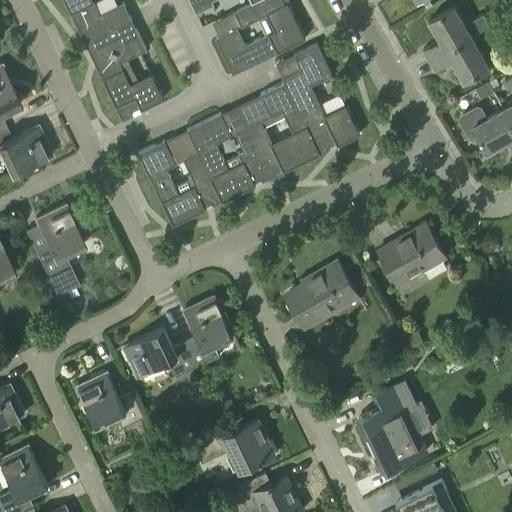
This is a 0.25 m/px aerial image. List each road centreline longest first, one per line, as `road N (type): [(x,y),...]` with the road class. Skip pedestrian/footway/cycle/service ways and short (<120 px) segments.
road 1 (unclassified): [(109,511),(33,346),(153,275)]
road 2 (unclassified): [(355,511),(222,248)]
road 3 (unclassified): [(222,248),(431,149)]
road 4 (unclassified): [(93,155),(16,0)]
road 5 (unclassified): [(431,149),(351,0)]
road 6 (unclassified): [(153,275),(93,155)]
